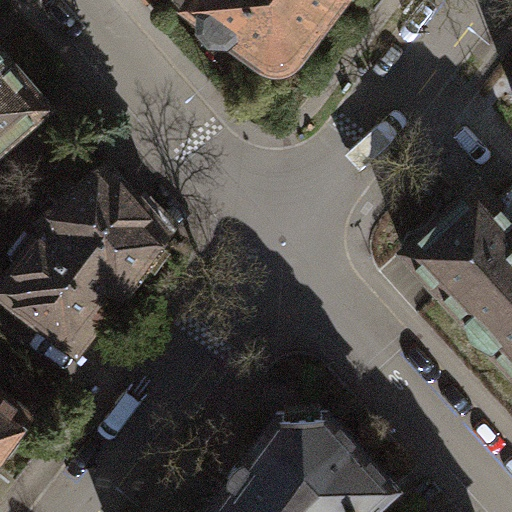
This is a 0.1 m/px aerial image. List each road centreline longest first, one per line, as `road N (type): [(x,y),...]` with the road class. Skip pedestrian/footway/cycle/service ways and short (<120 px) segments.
road 1 (residential): [(282,239),(511,494)]
road 2 (residential): [(282,239),(76,511)]
road 3 (residential): [(76,0),(282,239)]
road 4 (residential): [(463,0),(282,239)]
